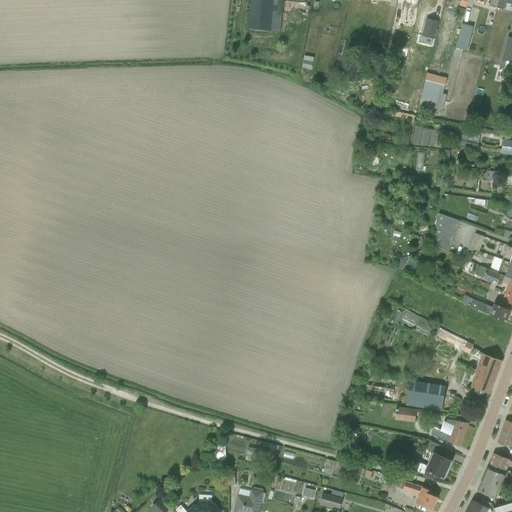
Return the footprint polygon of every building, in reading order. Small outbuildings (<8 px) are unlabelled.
[(251,0),(249,29),(280,32),(282,0),(251,0)] [(505,3),(511,4),(511,0),(497,0),(496,7),(503,9),(505,3)] [(497,71),(510,73),(511,68),(498,65),(497,71)] [(425,80),(440,84),(444,85),(446,78),(426,73),(425,80)] [(434,108),(440,84),(425,80),(419,104),(434,108)] [(421,142),(422,132),(408,131),(407,145),(414,145),(414,141),(421,142)] [(479,136),(461,132),(459,144),(477,148),(479,136)] [(511,140),(502,139),(501,153),(511,154),(511,140)] [(425,150),(413,169),(421,173),(432,154),(425,150)] [(449,150),(442,150),(441,160),(448,161),(449,150)] [(354,166),(360,168),(362,157),(356,155),(354,166)] [(449,251),(459,221),(436,212),(434,244),(449,251)] [(502,236),(508,239),(511,232),(505,230),(502,236)] [(469,248),(478,251),(484,237),(474,233),(469,248)] [(510,278),(511,278),(511,246),(507,245),(502,260),(494,257),(489,269),(500,274),(510,278)] [(402,270),(406,264),(409,257),(407,256),(401,259),(400,258),(395,266),(402,270)] [(406,264),(420,271),(424,263),(410,256),(409,257),(406,264)] [(496,284),(500,274),(489,269),(480,265),(475,275),(482,278),(496,284)] [(511,278),(510,278),(502,299),(511,303),(511,278)] [(472,293),(483,299),(486,292),(474,287),(472,293)] [(461,301),(506,322),(511,310),(510,309),(510,310),(494,303),(492,307),(464,295),(461,301)] [(393,321),(397,323),(402,312),(397,310),(392,320),(391,320),(390,322),(392,323),(393,321)] [(473,345),(440,329),(436,338),(468,354),(473,345)] [(361,377),(368,379),(375,353),(367,352),(361,377)] [(488,393),(501,361),(482,353),(470,387),(475,388),(474,391),(475,393),(476,395),(478,395),(481,395),(483,393),(484,392),(488,393)] [(410,380),(406,404),(441,411),(445,385),(410,380)] [(358,384),(356,394),(391,399),(393,389),(358,384)] [(395,406),(394,419),(414,422),(415,415),(433,418),(433,411),(395,406)] [(430,435),(458,446),(467,422),(456,420),(455,417),(446,415),(445,422),(444,421),(440,430),(434,427),(430,435)] [(511,422),(505,420),(497,442),(511,447),(511,443),(511,422)] [(210,455),(221,462),(225,456),(225,440),(214,449),(210,455)] [(418,461),(414,469),(423,474),(423,475),(432,479),(434,474),(442,478),(442,477),(443,477),(444,477),(451,463),(451,462),(451,461),(450,461),(450,460),(447,460),(451,450),(430,441),(427,450),(432,452),(426,465),(418,461)] [(245,460),(253,461),(256,448),(248,447),(245,460)] [(493,453),(487,468),(504,475),(502,480),(505,481),(509,483),(511,483),(511,480),(511,473),(506,471),(510,460),(493,453)] [(323,472),(331,474),(335,461),(326,459),(323,472)] [(226,465),(227,485),(235,485),(234,471),(233,471),(233,465),(226,465)] [(487,468),(478,489),(495,497),(500,486),(503,487),(505,481),(502,480),(504,475),(487,468)] [(421,486),(405,481),(386,475),(381,489),(393,493),(395,487),(402,489),(402,490),(418,495),(414,502),(431,509),(437,497),(429,493),(430,490),(421,486)] [(272,488),(291,492),(293,487),(274,482),(272,488)] [(306,495),(308,486),(298,483),(295,492),(306,495)] [(234,511),(235,511),(257,511),(263,489),(254,487),(253,489),(252,489),(250,498),(238,495),(234,511)] [(319,503),(340,509),(342,499),(322,493),(319,503)] [(293,505),(299,507),(301,497),(295,495),(293,505)] [(472,500),(465,511),(489,511),(490,510),(488,508),(490,503),(481,498),(479,503),(472,500)] [(155,511),(166,511),(169,510),(159,499),(151,507),(155,511)] [(220,511),(221,511),(212,502),(198,500),(186,511),(180,505),(176,509),(178,511),(220,511)] [(511,511),(511,502),(493,508),(493,511),(511,511)]
